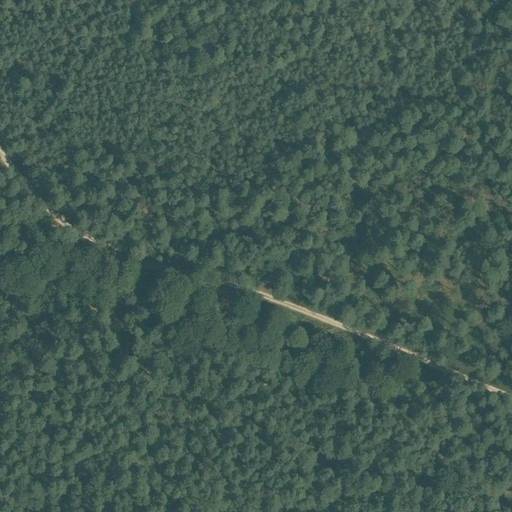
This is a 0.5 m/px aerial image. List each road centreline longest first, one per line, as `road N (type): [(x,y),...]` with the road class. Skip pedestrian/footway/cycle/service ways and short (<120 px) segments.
road 1 (track): [(511,396),(262,294),(160,267),(105,303),(37,320),(0,353)]
road 2 (track): [(0,160),(63,222),(129,260),(160,267)]
